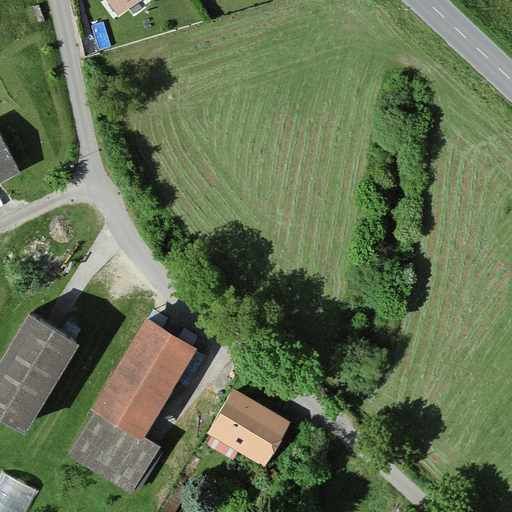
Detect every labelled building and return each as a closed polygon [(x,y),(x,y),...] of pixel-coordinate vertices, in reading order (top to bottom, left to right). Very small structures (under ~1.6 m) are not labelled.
[(106,0),(117,13),(134,0),(106,0)] [(0,140),(0,185),(19,176),(0,140)] [(76,353),(25,322),(0,363),(0,430),(22,443),(76,353)] [(198,357),(145,326),(91,417),(143,450),(198,357)] [(294,427),(235,391),(207,437),(266,473),(294,427)] [(143,450),(91,417),(65,457),(130,498),(155,458),(143,450)] [(0,511),(30,511),(41,493),(4,472),(0,480),(0,511)]
